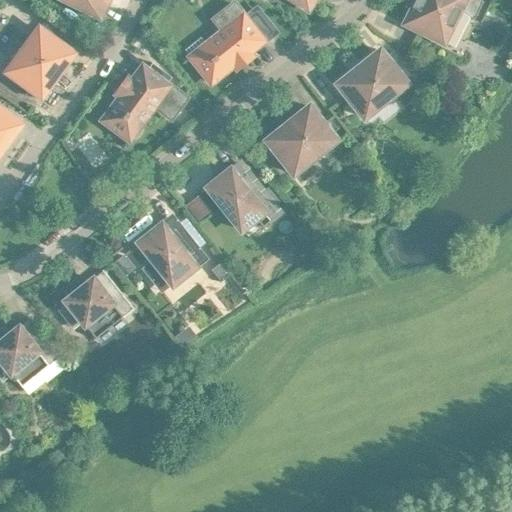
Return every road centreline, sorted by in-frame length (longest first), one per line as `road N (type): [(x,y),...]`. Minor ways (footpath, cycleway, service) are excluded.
road 1 (residential): [(362,0),(251,111),(0,284)]
road 2 (residential): [(0,191),(136,0)]
